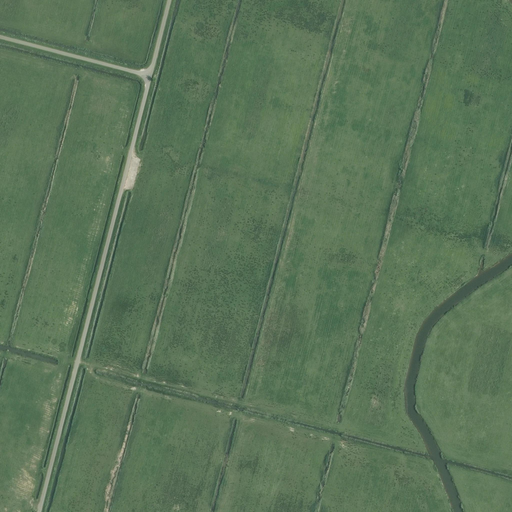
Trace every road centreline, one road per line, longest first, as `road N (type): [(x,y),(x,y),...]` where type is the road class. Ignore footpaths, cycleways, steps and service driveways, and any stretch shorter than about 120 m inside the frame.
road 1 (unclassified): [(39,511),(149,76)]
road 2 (unclassified): [(149,76),(0,37)]
